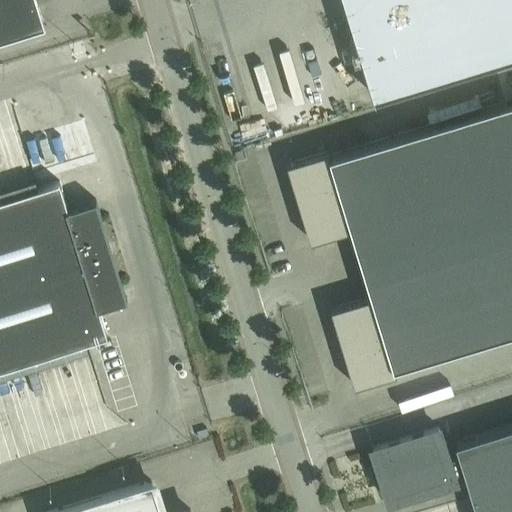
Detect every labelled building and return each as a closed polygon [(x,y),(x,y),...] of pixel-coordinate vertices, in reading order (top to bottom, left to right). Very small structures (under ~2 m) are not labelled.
[(0,0),(0,37),(43,24),(43,25),(44,25),(36,0),(0,0)] [(511,0),(344,0),(373,94),(511,51),(511,0)] [(371,294),(331,306),(354,383),(396,371),(396,369),(395,370),(394,365),(511,329),(511,99),(330,154),(329,150),(329,149),(287,161),(310,239),(351,226),(371,294)] [(101,219),(102,218),(96,198),(68,207),(59,179),(0,197),(0,366),(107,334),(98,306),(127,298),(120,277),(119,277),(101,219)] [(439,425),(372,446),(377,461),(379,460),(383,471),(377,473),(377,474),(380,473),(388,499),(455,478),(453,471),(464,468),(477,511),(511,511),(511,422),(455,441),(459,452),(448,455),(439,425)] [(191,511),(190,508),(178,511),(160,511),(151,480),(144,482),(144,481),(44,511),(191,511)]
